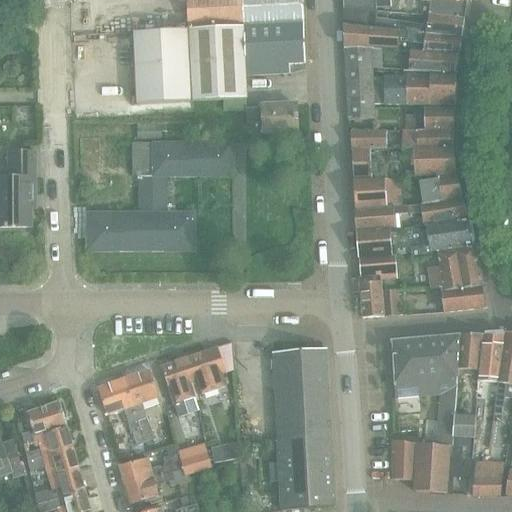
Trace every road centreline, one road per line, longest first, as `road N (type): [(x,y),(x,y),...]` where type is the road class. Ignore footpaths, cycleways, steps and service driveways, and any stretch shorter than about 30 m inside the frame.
road 1 (residential): [(511,317),(483,235),(466,150),(481,0)]
road 2 (residential): [(340,304),(327,0)]
road 3 (residential): [(63,308),(340,304)]
road 4 (residential): [(356,505),(342,330)]
road 5 (residential): [(342,330),(511,323)]
road 6 (residential): [(111,511),(70,361)]
road 7 (residential): [(356,505),(496,511)]
